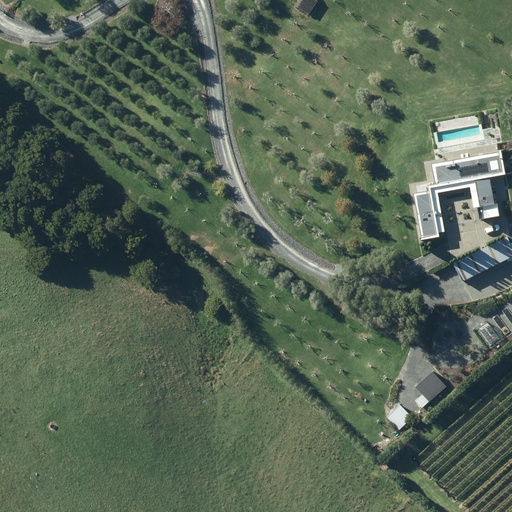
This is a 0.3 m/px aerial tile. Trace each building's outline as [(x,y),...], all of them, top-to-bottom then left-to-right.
[(316,0),(304,0),(298,8),(309,16),(319,2),(316,0)] [(439,184),(491,176),(506,174),(503,153),(436,164),(439,184)] [(491,176),(439,184),(431,185),(433,192),(417,194),(424,239),(441,237),(440,230),(446,229),(440,192),(472,187),(475,208),(484,206),(486,218),(506,215),(504,202),(496,203),(493,185),(491,176)] [(511,241),(509,236),(455,264),(464,282),(511,257),(511,241)] [(487,322),(465,342),(479,357),(500,337),(487,322)] [(511,331),(511,322),(502,332),(506,337),(511,331)] [(401,430),(456,380),(449,372),(443,378),(436,371),(388,416),(401,430)]
